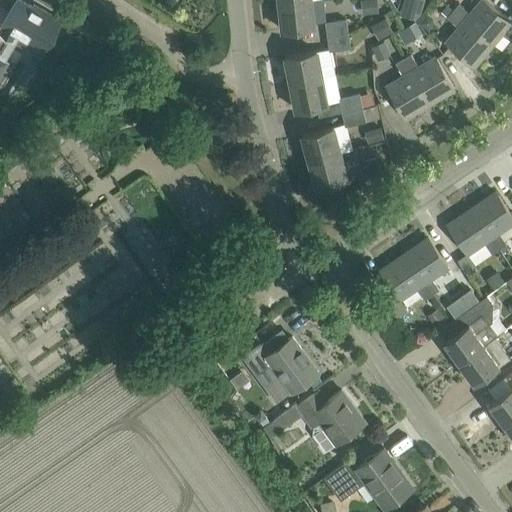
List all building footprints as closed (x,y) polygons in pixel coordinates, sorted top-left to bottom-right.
[(0,53),(7,58),(17,40),(40,54),(61,19),(42,8),(40,12),(33,8),(34,6),(24,0),(16,0),(0,27),(0,53)] [(291,0),(280,1),(283,28),(314,25),(311,0),(291,0)] [(404,0),(402,7),(420,13),(424,0),(404,0)] [(459,2),(453,9),(493,43),(511,21),(486,0),(479,0),(470,11),(459,2)] [(493,43),(453,9),(446,4),(441,10),(459,24),(445,40),(474,64),(493,43)] [(348,31),(346,17),(325,20),(327,34),(348,31)] [(327,34),(329,49),(350,46),(348,31),(327,34)] [(385,40),(372,46),(378,60),(391,54),(385,40)] [(286,55),(291,81),(323,75),(318,49),(286,55)] [(410,51),(403,56),(430,102),(455,87),(435,55),(418,65),(410,51)] [(430,102),(403,56),(395,60),(403,74),(386,84),(406,116),(430,102)] [(291,81),(296,108),(328,102),(323,75),(291,81)] [(340,95),(343,109),(363,105),(360,91),(340,95)] [(367,119),(364,107),(363,105),(343,109),(346,124),(367,119)] [(303,133),(310,159),(340,151),(333,125),(303,133)] [(310,159),(317,186),(347,177),(340,151),(310,159)] [(366,158),(370,172),(380,169),(376,155),(366,158)] [(485,199),(473,207),(500,248),(508,242),(500,230),(511,221),(511,214),(496,190),(484,198),(485,199)] [(500,248),(473,207),(461,215),(460,214),(448,222),(468,252),(485,240),(494,252),(499,248),(500,248)] [(417,245),(405,253),(432,293),(440,288),(432,276),(448,265),(428,236),(416,244),(417,245)] [(432,293),(405,253),(393,261),(393,260),(381,268),(401,297),(417,286),(425,298),(432,293)] [(459,361),(495,335),(498,333),(490,322),(493,320),(493,302),(487,294),(441,327),(448,337),(444,340),(459,361)] [(273,361),(293,389),(318,370),(318,369),(316,371),(300,349),(302,348),(292,335),(270,351),(263,341),(243,356),(256,373),(273,361)] [(459,361),(475,382),(511,356),(495,335),(459,361)] [(504,423),(511,417),(511,384),(489,402),(504,423)] [(303,400),(298,404),(304,412),(313,425),(313,424),(313,434),(325,450),(337,441),(350,432),(366,420),(365,419),(362,422),(349,404),(352,402),(342,388),(327,399),(323,402),(316,392),(320,389),(319,388),(303,400)] [(295,418),(289,410),(265,428),(271,436),(295,418)] [(367,481),(385,505),(413,485),(402,470),(400,471),(383,447),(357,466),(350,458),(325,476),(341,499),(367,481)]
